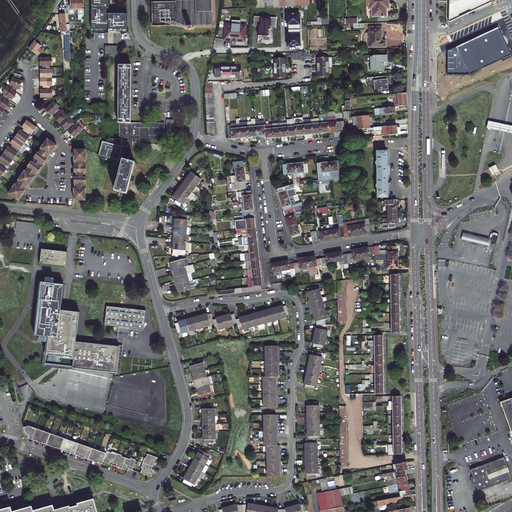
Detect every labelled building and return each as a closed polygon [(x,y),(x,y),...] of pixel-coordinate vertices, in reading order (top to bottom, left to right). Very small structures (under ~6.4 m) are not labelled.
[(75,10),(76,10),(76,0),(68,0),(69,8),(69,14),(69,22),(72,22),(72,17),(75,17),(75,10)] [(84,24),(84,0),(76,0),(76,10),(78,10),(78,20),(81,20),(81,24),(84,24)] [(91,0),(92,32),(96,32),(110,32),(110,17),(107,17),(107,0),(91,0)] [(177,1),(152,2),(152,14),(152,26),(176,25),(176,24),(212,23),(211,0),(192,0),(193,1),(183,1),(183,8),(177,8),(177,1)] [(386,5),(388,5),(388,0),(368,0),(368,9),(371,9),(372,17),(386,16),(386,9),(386,5)] [(496,0),(449,0),(449,2),(449,22),(491,3),(496,0)] [(70,32),(70,31),(67,31),(65,14),(65,8),(65,5),(62,6),(60,6),(58,8),(59,14),(61,33),(63,33),(64,34),(70,34),(70,33),(70,32)] [(286,13),(287,24),(288,24),(288,30),(300,29),(299,13),(286,13)] [(262,17),(252,16),(252,25),(257,26),(257,28),(256,38),(261,38),(261,41),(268,41),(269,29),(267,29),(267,26),(274,27),(275,18),(266,17),(265,19),(262,19),(262,17)] [(113,17),(113,32),(128,32),(128,17),(113,17)] [(224,24),(223,40),(230,41),(230,38),(235,38),(235,41),(243,41),(244,25),(239,25),(239,21),(230,20),(230,24),(224,24)] [(381,27),(370,27),(369,47),(385,47),(385,44),(385,41),(382,41),(380,41),(380,33),(382,33),(381,27)] [(448,63),(448,74),(470,74),(511,55),(498,27),(457,47),(459,51),(448,51),(448,63)] [(300,29),(288,30),(288,35),(287,35),(287,46),(300,46),(300,35),(300,29)] [(35,41),(28,48),(38,56),(43,50),(40,48),(41,46),(35,41)] [(105,46),(105,57),(118,57),(118,46),(105,46)] [(387,56),(365,57),(365,62),(370,62),(371,71),(383,71),(383,65),(383,62),(387,61),(387,59),(387,56)] [(327,57),(317,57),(317,63),(316,63),(317,65),(317,67),(328,67),(328,62),(327,57)] [(41,90),(41,98),(52,98),(52,90),(49,90),(49,86),(52,86),(52,70),(49,69),(49,66),(52,66),(52,58),(40,58),(40,66),(43,66),(43,70),(40,70),(40,86),(43,86),(43,90),(41,90)] [(285,63),(284,63),(284,58),(274,58),(274,63),(273,63),(273,68),(285,68),(285,66),(285,63)] [(124,156),(123,159),(122,159),(114,190),(126,194),(135,163),(129,161),(133,149),(133,139),(164,139),(165,123),(131,123),(131,65),(118,65),(118,122),(120,123),(119,139),(109,139),(108,144),(104,143),(101,154),(118,159),(120,154),(124,156)] [(226,67),(221,68),(217,68),(217,77),(221,77),(224,77),(226,77),(226,78),(231,78),(231,67),(226,67)] [(231,67),(231,78),(233,78),(236,77),(241,77),(241,67),(236,67),(231,67)] [(317,73),(317,77),(328,77),(328,72),(328,67),(317,67),(317,70),(317,73)] [(273,74),(274,74),(274,78),(284,78),(284,73),(285,73),(285,71),(285,68),(273,68),(273,74)] [(19,80),(20,78),(21,75),(15,74),(14,78),(13,78),(10,86),(9,88),(7,86),(2,93),(4,95),(2,97),(0,96),(0,116),(10,103),(8,101),(10,98),(12,100),(17,93),(15,92),(17,88),(19,89),(22,81),(19,80)] [(386,82),(386,76),(366,78),(367,87),(375,86),(375,90),(387,88),(386,82)] [(389,94),(389,99),(395,99),(396,107),(397,107),(408,106),(408,104),(408,103),(406,93),(389,94)] [(54,101),(46,110),(52,115),(53,114),(56,116),(54,118),(66,129),(67,128),(70,130),(69,132),(75,138),(85,127),(78,120),(74,124),(72,123),(74,121),(62,109),(60,111),(58,109),(60,107),(54,101)] [(369,122),(369,116),(352,117),(353,125),(356,125),(357,129),(370,128),(369,122)] [(311,119),(310,117),(303,118),(304,135),(308,134),(312,134),(311,119)] [(335,117),(327,118),(328,132),(336,131),(344,131),(343,121),(336,122),(335,117)] [(240,138),(239,123),(238,118),(236,119),(236,124),(230,125),(231,138),(236,138),(240,138)] [(303,118),(294,119),(295,121),(296,135),(300,135),(304,135),(303,118)] [(327,118),(319,119),(320,133),(324,133),(328,132),(327,118)] [(256,136),(255,122),(255,119),(251,119),(251,122),(247,122),(248,137),(252,137),(256,136)] [(296,135),(295,121),(294,119),(286,120),(287,123),(288,136),(292,136),(296,135)] [(320,133),(319,119),(311,119),(312,134),(316,133),(320,133)] [(174,135),(174,120),(166,120),(166,135),(174,135)] [(0,175),(1,176),(6,170),(4,168),(6,166),(8,167),(18,153),(16,152),(18,149),(20,150),(29,137),(28,135),(29,133),(31,134),(36,127),(27,121),(22,127),(24,129),(22,131),(20,130),(10,144),(12,145),(10,148),(8,146),(0,157),(0,161),(0,162),(0,175)] [(263,121),(255,122),(256,136),(260,136),(265,135),(264,125),(263,121)] [(488,121),(487,128),(495,130),(511,133),(511,125),(497,123),(488,121)] [(248,137),(247,122),(239,123),(240,138),(244,137),(248,137)] [(287,123),(279,124),(280,137),(284,136),(288,136),(287,123)] [(273,137),(272,124),(264,125),(265,135),(265,138),(269,138),(273,137)] [(279,124),(272,124),(273,137),(277,137),(280,137),(279,124)] [(386,136),(400,134),(400,129),(399,125),(377,127),(377,131),(385,130),(386,136)] [(8,194),(18,201),(25,191),(24,190),(26,187),(27,187),(34,178),(33,177),(36,173),(37,174),(47,159),(46,159),(49,155),(50,155),(51,154),(57,146),(55,144),(48,139),(43,145),(40,148),(41,149),(39,153),(38,153),(27,167),(28,168),(26,171),(25,171),(18,180),(19,181),(16,185),(15,184),(12,188),(8,194)] [(382,151),(377,151),(377,161),(376,161),(376,162),(375,162),(376,165),(377,165),(377,183),(376,183),(375,187),(376,187),(376,188),(377,188),(377,197),(382,197),(382,199),(386,198),(388,198),(388,192),(387,192),(387,180),(388,180),(388,174),(388,168),(387,168),(386,156),(387,156),(387,150),(385,150),(385,149),(382,150),(382,151)] [(74,157),(74,162),(75,162),(75,166),(74,166),(74,184),(75,184),(75,186),(75,188),(74,188),(74,193),(74,201),(86,200),(86,193),(86,188),(85,188),(85,184),(86,184),(86,166),(85,166),(85,162),(86,162),(86,157),(86,150),(74,150),(74,157)] [(235,176),(245,175),(244,168),(243,161),(232,162),(233,168),(234,168),(235,176)] [(304,163),(295,163),(296,183),(299,182),(299,176),(304,176),(304,173),(308,172),(307,161),(305,161),(303,161),(304,163)] [(338,174),(343,174),(341,161),(339,161),(332,162),(329,162),(330,172),(330,177),(339,176),(338,174)] [(318,184),(331,183),(330,177),(330,172),(329,162),(323,163),(316,163),(318,184)] [(283,175),(292,174),(293,184),(296,183),(295,163),(291,164),(284,164),(282,165),(283,175)] [(196,186),(201,180),(194,175),(191,173),(189,175),(188,174),(187,176),(185,178),(196,186)] [(235,176),(231,176),(232,190),(246,188),(246,182),(245,175),(235,176)] [(199,188),(196,186),(185,178),(184,180),(183,182),(184,183),(182,185),(194,194),(199,188)] [(195,195),(194,194),(182,185),(180,187),(179,186),(178,188),(176,190),(187,198),(191,201),(195,195)] [(287,185),(276,189),(278,194),(280,200),(280,201),(293,197),(291,189),(288,190),(287,185)] [(173,194),(174,195),(173,197),(183,205),(187,198),(176,190),(175,192),(173,194)] [(239,204),(253,203),(252,197),(251,191),(238,192),(239,204)] [(281,206),(283,211),(297,207),(299,207),(300,207),(299,203),(295,204),(293,197),(280,201),(281,206)] [(396,199),(384,200),(384,205),(388,205),(388,214),(389,214),(396,214),(396,209),(396,199)] [(241,209),(242,216),(254,214),(254,212),(253,209),(253,203),(239,204),(238,204),(239,209),(241,209)] [(297,207),(283,211),(285,219),(288,227),(297,224),(294,216),(296,215),(295,211),(300,209),(299,207),(297,207)] [(314,208),(314,216),(322,215),(321,214),(328,213),(327,207),(321,208),(314,208)] [(389,214),(388,214),(388,220),(382,220),(382,228),(395,228),(395,224),(396,224),(396,220),(396,214),(389,214)] [(173,227),(190,228),(190,221),(187,220),(188,216),(176,215),(176,220),(175,220),(174,223),(173,223),(173,225),(173,227)] [(255,222),(254,216),(243,217),(243,220),(235,221),(236,230),(255,228),(255,222)] [(328,225),(331,239),(335,238),(340,238),(339,229),(332,230),(331,224),(332,224),(331,217),(328,217),(328,225)] [(356,225),(357,235),(364,234),(370,233),(369,218),(365,219),(366,225),(365,226),(364,224),(356,225)] [(342,223),(343,226),(344,237),(350,236),(357,235),(356,225),(355,220),(342,223)] [(40,224),(17,221),(16,230),(39,233),(40,224)] [(297,224),(288,227),(289,231),(291,236),(299,233),(297,224)] [(326,240),(331,239),(328,225),(326,225),(326,229),(316,231),(317,240),(321,239),(321,241),(326,240)] [(189,236),(190,228),(173,227),(173,230),(173,232),(174,232),(174,235),(189,236)] [(256,231),(255,228),(236,230),(236,234),(242,233),(242,238),(255,236),(255,234),(256,234),(256,231)] [(172,242),(189,243),(189,236),(174,235),(173,238),(172,238),(172,240),(172,242)] [(477,235),(476,243),(487,245),(489,238),(477,235)] [(248,245),(257,244),(257,242),(257,240),(257,238),(256,238),(255,236),(242,238),(243,243),(238,243),(238,246),(244,246),(248,245)] [(173,256),(185,255),(185,251),(189,251),(190,243),(189,243),(172,242),(172,245),(172,247),(173,247),(173,250),(173,256)] [(257,244),(248,245),(249,253),(257,252),(257,250),(258,250),(257,247),(257,244)] [(379,246),(374,247),(375,262),(379,261),(388,260),(398,260),(397,256),(397,252),(397,246),(390,246),(390,252),(388,252),(388,256),(380,256),(379,246)] [(362,259),(370,257),(368,247),(364,248),(360,249),(362,259)] [(347,255),(349,264),(362,262),(362,259),(360,249),(356,249),(351,250),(352,254),(347,255)] [(67,253),(41,250),(40,264),(65,267),(67,253)] [(246,262),(259,260),(259,257),(258,255),(257,252),(249,253),(245,254),(245,262),(246,262)] [(333,253),(335,263),(339,262),(339,265),(344,264),(344,265),(349,264),(347,255),(342,255),(342,252),(338,253),(333,253)] [(320,259),(322,268),(327,267),(327,264),(335,263),(333,253),(329,254),(325,255),(325,258),(320,259)] [(322,268),(320,259),(316,260),(315,256),(311,257),(306,258),(309,273),(309,276),(318,274),(317,269),(322,268)] [(309,273),(306,258),(302,259),(298,259),(299,263),(294,264),(296,272),(296,273),(300,272),(300,274),(309,273)] [(172,266),(171,267),(171,269),(172,271),(189,266),(187,259),(171,263),(172,266)] [(259,263),(259,260),(246,262),(247,270),(259,268),(259,266),(260,266),(259,263)] [(398,260),(388,260),(388,269),(398,269),(398,265),(398,260)] [(280,262),(282,274),(296,272),(294,264),(289,265),(288,261),(284,261),(280,262)] [(282,274),(280,262),(276,263),(272,264),(273,273),(274,276),(282,274)] [(191,273),(189,266),(172,271),(172,273),(173,275),(174,275),(175,278),(187,274),(191,273)] [(259,271),(259,268),(247,270),(248,278),(261,276),(260,274),(260,272),(260,271),(259,271)] [(189,282),(187,274),(175,278),(176,281),(175,281),(175,283),(176,285),(189,282)] [(399,285),(399,274),(390,275),(391,280),(391,285),(399,285)] [(262,283),(261,276),(248,278),(247,278),(248,286),(253,286),(253,287),(248,288),(217,291),(217,295),(262,290),(262,283)] [(178,290),(179,292),(191,289),(189,282),(176,285),(176,288),(177,290),(178,290)] [(44,283),(41,283),(41,288),(40,290),(38,310),(36,335),(48,337),(48,343),(46,355),(74,358),(73,368),(76,368),(109,372),(116,373),(118,355),(119,347),(76,342),(79,313),(61,311),(63,285),(44,283)] [(391,289),(391,294),(399,294),(399,285),(391,285),(391,289)] [(309,300),(321,297),(319,289),(317,290),(316,287),(307,289),(308,292),(307,292),(308,296),(309,300)] [(399,294),(391,294),(391,299),(391,304),(399,304),(399,294)] [(310,308),(323,304),(321,297),(309,300),(309,303),(308,303),(309,305),(310,308)] [(312,314),(325,311),(323,304),(310,308),(310,310),(311,312),(312,312),(312,314)] [(391,309),(391,314),(400,313),(399,304),(391,304),(391,309)] [(289,315),(286,306),(283,307),(283,305),(279,307),(275,308),(278,320),(286,318),(286,316),(289,315)] [(119,308),(107,307),(105,325),(114,326),(143,330),(145,311),(119,308)] [(270,308),(268,308),(271,322),(278,320),(275,308),(272,308),(272,307),(270,308)] [(264,311),(261,312),(264,324),(271,322),(268,308),(266,309),(263,310),(264,311)] [(255,312),(253,312),(257,326),(264,324),(261,312),(258,312),(257,311),(255,312)] [(327,319),(325,311),(312,314),(313,318),(315,322),(316,321),(316,325),(325,325),(325,319),(327,319)] [(249,315),(246,316),(250,328),(257,326),(253,312),(251,313),(249,314),(249,315)] [(400,313),(391,314),(391,318),(391,323),(400,323),(400,313)] [(200,316),(203,328),(211,326),(210,324),(214,323),(213,320),(212,316),(211,314),(208,315),(207,314),(204,315),(200,316)] [(227,315),(223,316),(227,328),(234,326),(234,324),(237,323),(236,320),(234,314),(231,315),(231,314),(227,315)] [(194,316),(192,317),(196,330),(203,328),(200,316),(197,317),(196,316),(194,316)] [(216,319),(213,320),(214,323),(215,329),(219,328),(219,330),(227,328),(223,316),(219,317),(216,318),(216,319)] [(239,319),(236,320),(237,323),(238,329),(242,328),(242,330),(250,328),(246,316),(243,317),(239,318),(239,319)] [(188,319),(185,320),(189,332),(196,330),(192,317),(190,317),(188,318),(188,319)] [(189,332),(185,320),(182,321),(178,322),(178,323),(175,324),(178,333),(181,332),(181,334),(189,332)] [(400,333),(400,323),(391,323),(391,328),(391,333),(400,333)] [(314,336),(326,338),(327,331),(326,330),(325,325),(316,325),(316,329),(315,328),(315,332),(314,336)] [(324,346),(326,338),(314,336),(313,340),(312,344),(313,344),(313,347),(322,349),(323,346),(324,346)] [(374,336),(374,345),(383,345),(383,336),(374,336)] [(353,347),(345,347),(345,354),(353,354),(353,351),(360,351),(360,349),(364,349),(364,345),(361,346),(361,347),(353,347)] [(383,355),(383,345),(374,345),(370,345),(370,355),(374,355),(383,355)] [(265,346),(265,354),(279,354),(279,352),(279,350),(278,350),(278,346),(265,346)] [(308,362),(320,365),(322,357),(320,357),(321,354),(312,352),(311,355),(310,355),(309,358),(308,362)] [(383,365),(383,355),(374,355),(375,365),(383,365)] [(192,370),(193,374),(205,370),(203,363),(201,363),(200,360),(191,362),(192,366),(191,366),(192,370)] [(319,372),(320,365),(308,362),(308,365),(307,365),(306,367),(306,370),(319,372)] [(383,374),(383,365),(375,365),(375,374),(383,374)] [(205,370),(193,374),(193,377),(192,377),(193,379),(194,381),(207,378),(205,370)] [(318,380),(319,372),(306,370),(305,372),(305,374),(306,374),(305,377),(318,380)] [(383,374),(375,374),(375,384),(383,384),(383,374)] [(207,378),(194,381),(194,384),(195,386),(196,386),(197,388),(209,385),(213,384),(211,376),(207,378)] [(316,387),(318,380),(305,377),(304,381),(304,384),(305,385),(304,388),(313,390),(314,387),(316,387)] [(384,393),(383,384),(375,384),(375,394),(384,393)] [(199,396),(200,395),(200,397),(201,399),(213,395),(213,392),(211,392),(209,385),(197,388),(199,396)] [(392,401),(392,406),(401,406),(401,396),(392,396),(392,401)] [(511,397),(507,400),(499,403),(510,433),(511,437),(511,397)] [(306,413),(319,413),(319,405),(317,405),(317,402),(307,402),(307,405),(306,405),(306,409),(306,413)] [(202,413),(202,417),(215,417),(215,409),(213,409),(213,406),(203,406),(203,409),(202,409),(202,413)] [(339,435),(340,439),(340,445),(340,450),(340,458),(340,461),(340,465),(347,465),(346,406),(339,406),(339,413),(339,418),(339,420),(339,421),(339,428),(339,435)] [(392,410),(392,415),(401,415),(401,406),(392,406),(392,410)] [(401,415),(392,415),(393,425),(401,425),(401,415)] [(401,425),(393,425),(393,435),(401,435),(401,425)] [(30,439),(33,440),(37,429),(29,426),(25,428),(27,435),(28,436),(30,439)] [(319,439),(319,428),(306,428),(306,432),(307,436),(308,436),(308,439),(315,439),(319,439)] [(51,434),(37,429),(33,440),(37,442),(42,443),(47,445),(51,434)] [(215,432),(203,432),(203,436),(203,440),(204,440),(204,443),(213,443),(213,439),(215,439),(215,432)] [(64,439),(51,434),(47,445),(51,447),(56,448),(60,450),(64,439)] [(401,435),(393,435),(393,444),(401,444),(401,435)] [(78,443),(64,439),(60,450),(65,451),(70,453),(74,455),(78,443)] [(305,451),(317,451),(317,443),(315,443),(315,439),(308,439),(306,439),(306,443),(305,443),(305,447),(305,451)] [(92,448),(78,443),(74,455),(78,456),(84,458),(88,460),(92,448)] [(401,444),(393,444),(388,445),(388,450),(393,450),(393,454),(402,454),(402,449),(401,444)] [(106,453),(92,448),(88,460),(92,461),(98,463),(102,464),(103,462),(106,453)] [(196,456),(194,459),(205,465),(209,458),(207,457),(209,455),(200,450),(199,453),(198,452),(196,456)] [(106,453),(103,462),(109,464),(110,462),(116,464),(116,466),(128,471),(129,469),(132,470),(135,460),(131,458),(130,460),(121,456),(121,455),(112,452),(111,453),(107,451),(106,453)] [(140,473),(151,477),(153,471),(151,470),(154,464),(155,464),(158,458),(147,454),(145,459),(144,459),(141,468),(142,468),(140,473)] [(511,478),(504,458),(470,470),(473,477),(470,477),(470,479),(470,480),(471,481),(471,483),(472,484),(473,484),(475,484),(478,490),(511,478)] [(189,465),(201,472),(205,465),(194,459),(193,462),(192,461),(191,463),(189,465)] [(405,462),(391,465),(392,472),(405,470),(407,469),(406,466),(405,462)] [(198,478),(201,472),(189,465),(188,467),(187,469),(188,470),(187,472),(198,478)] [(318,466),(305,466),(305,470),(305,473),(306,473),(306,477),(315,477),(315,473),(318,473),(318,466)] [(267,476),(280,476),(279,473),(281,473),(281,471),(281,468),(267,468),(267,476)] [(384,480),(385,480),(406,476),(406,473),(405,470),(392,472),(382,474),(383,478),(384,478),(384,480)] [(198,478),(187,472),(185,475),(183,479),(184,479),(182,482),(191,487),(193,484),(194,485),(198,478)] [(390,486),(393,486),(408,483),(407,479),(406,476),(385,480),(387,486),(388,485),(389,486),(390,486)] [(332,477),(326,478),(329,491),(336,490),(334,481),(333,481),(332,477)] [(326,478),(320,479),(323,492),(329,491),(326,478)] [(408,483),(393,486),(394,492),(399,491),(409,489),(408,486),(408,483)] [(341,496),(340,489),(336,490),(329,491),(323,492),(317,494),(320,511),(344,507),(341,496)] [(375,511),(387,511),(407,508),(410,507),(412,507),(411,501),(410,494),(400,496),(395,497),(377,501),(375,502),(375,503),(374,503),(375,507),(390,505),(391,508),(375,511)] [(0,511),(96,511),(93,499),(78,504),(78,506),(70,508),(69,506),(54,510),(53,506),(33,511),(32,507),(12,511),(11,511),(10,507),(0,510),(0,511)] [(254,511),(255,504),(252,504),(248,503),(247,505),(242,505),(242,511),(254,511)]
